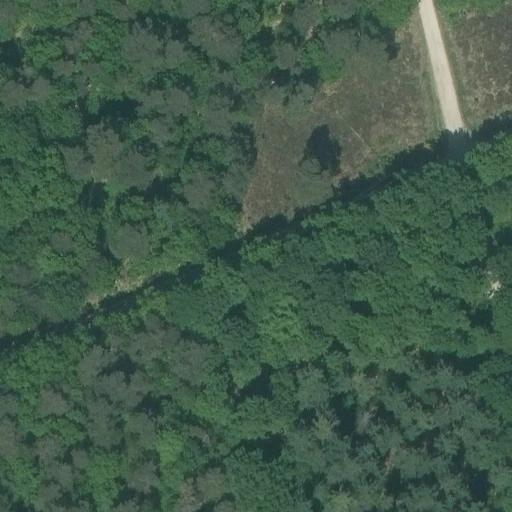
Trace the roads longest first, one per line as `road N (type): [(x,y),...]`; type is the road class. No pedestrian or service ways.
road 1 (track): [(511,362),(423,0)]
road 2 (track): [(234,259),(511,145)]
road 3 (track): [(234,259),(268,441),(256,511)]
road 4 (track): [(0,363),(234,259)]
